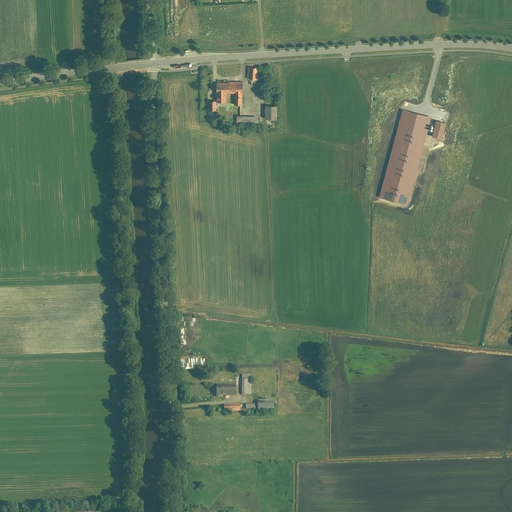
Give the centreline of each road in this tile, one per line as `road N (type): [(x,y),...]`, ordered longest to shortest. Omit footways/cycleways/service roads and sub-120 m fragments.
road 1 (unclassified): [(153,64),(171,407),(168,511)]
road 2 (unclassified): [(128,511),(107,68)]
road 3 (tertiary): [(153,64),(440,44),(511,48)]
